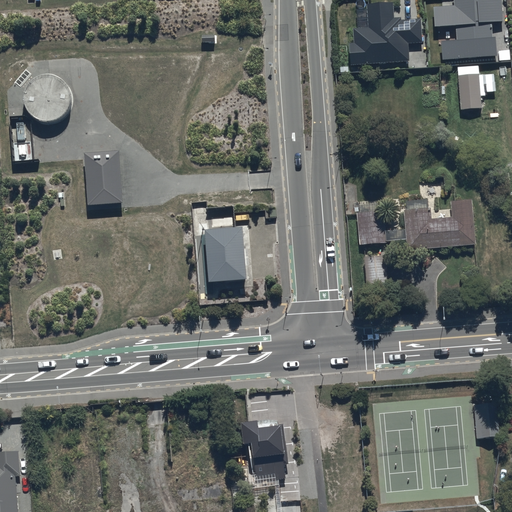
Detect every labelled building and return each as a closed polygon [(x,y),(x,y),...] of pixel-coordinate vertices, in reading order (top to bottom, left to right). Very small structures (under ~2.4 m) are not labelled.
[(349,42),(350,62),(409,59),(408,42),(422,42),(421,17),(401,18),(400,16),(394,16),(393,0),(392,0),(366,1),(367,25),(353,26),(354,41),(349,42)] [(455,0),(456,9),(435,11),(436,30),(457,29),(458,44),(442,45),(443,63),(498,60),(497,41),(494,41),(493,26),(504,25),(502,1),(475,3),(474,0),(455,0)] [(494,73),(479,74),(478,66),(457,67),(458,74),(459,107),(481,107),(480,95),(485,95),(485,91),(496,90),(494,73)] [(52,76),(44,77),(37,80),(31,85),(28,92),(27,99),(28,107),(32,114),(38,119),(45,122),(52,122),(60,120),(66,116),(70,110),(73,103),(73,95),(70,88),(65,82),(59,78),(52,76)] [(118,153),(84,155),(88,207),(122,204),(118,153)] [(405,199),(406,208),(403,209),(406,248),(476,242),(472,198),(450,200),(452,215),(432,217),(431,206),(428,207),(428,197),(405,199)] [(385,209),(357,211),(360,242),(387,240),(385,209)] [(233,214),(208,216),(209,233),(205,233),(209,284),(247,281),(243,231),(234,231),(233,214)] [(10,262),(11,281),(40,280),(39,260),(32,260),(31,247),(16,248),(17,251),(10,251),(11,259),(17,259),(18,261),(10,262)] [(364,254),(366,287),(386,285),(384,253),(364,254)] [(500,438),(498,404),(476,406),(479,440),(500,438)] [(257,418),(240,420),(242,441),(250,440),(255,474),(251,474),(253,487),(279,484),(279,479),(286,478),(284,463),(288,462),(287,453),(284,453),(281,422),(258,425),(257,418)] [(170,467),(171,484),(186,483),(186,486),(191,486),(191,483),(216,481),(215,474),(227,473),(225,444),(207,445),(208,451),(176,453),(177,467),(170,467)] [(0,511),(17,511),(15,475),(20,474),(18,450),(0,451),(0,511)] [(87,511),(83,454),(64,455),(65,471),(52,472),(55,511),(87,511)] [(228,498),(208,499),(208,508),(228,507),(228,498)]
